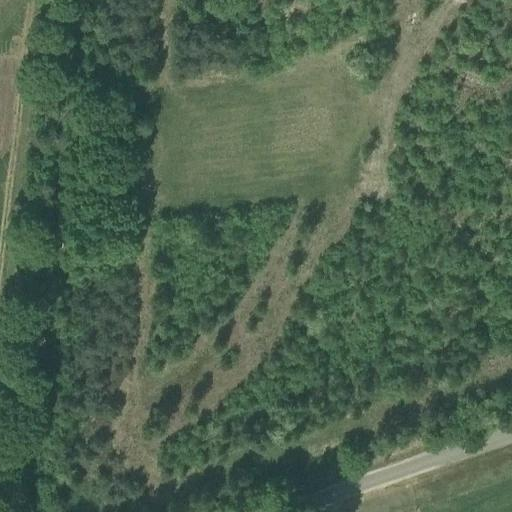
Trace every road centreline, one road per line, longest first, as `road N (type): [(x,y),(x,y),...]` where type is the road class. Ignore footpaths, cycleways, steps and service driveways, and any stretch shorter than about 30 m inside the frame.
road 1 (track): [(11,511),(70,0)]
road 2 (unclassified): [(263,511),(511,424)]
